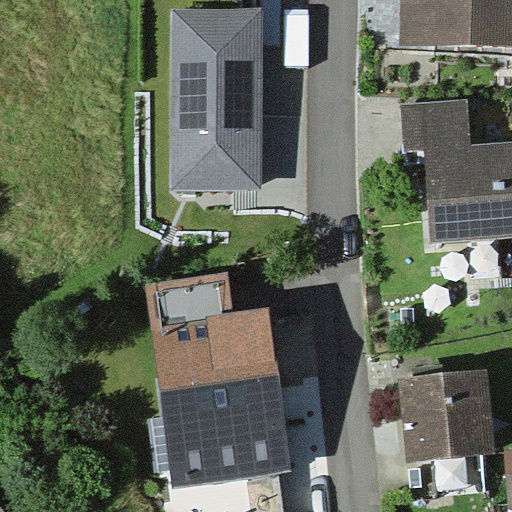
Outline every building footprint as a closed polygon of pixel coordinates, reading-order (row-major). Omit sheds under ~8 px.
[(511,0),(403,0),(402,45),(511,48),(511,0)] [(261,7),(170,7),(170,190),(261,190),(261,7)] [(468,99),(401,104),(405,152),(425,150),(432,242),(511,236),(511,139),(472,142),(468,99)] [(227,271),(143,282),(170,487),(291,471),(269,305),(232,310),(227,271)] [(413,366),(414,375),(443,373),(443,363),(413,366)] [(496,453),(487,368),(443,373),(414,375),(398,377),(407,462),(496,453)] [(505,474),(511,472),(511,448),(503,450),(505,474)]
